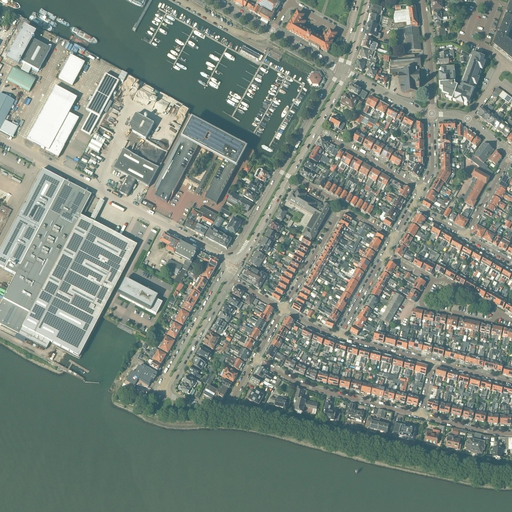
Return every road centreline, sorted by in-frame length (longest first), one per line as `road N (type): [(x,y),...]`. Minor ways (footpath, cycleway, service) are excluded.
road 1 (residential): [(511,473),(226,410)]
road 2 (unclassified): [(231,258),(0,138)]
road 3 (tertiary): [(339,70),(231,258)]
road 4 (residential): [(255,359),(310,387),(419,416)]
road 5 (residential): [(223,275),(160,387),(164,393)]
road 6 (residential): [(164,393),(229,278)]
road 7 (residential): [(421,190),(315,128)]
